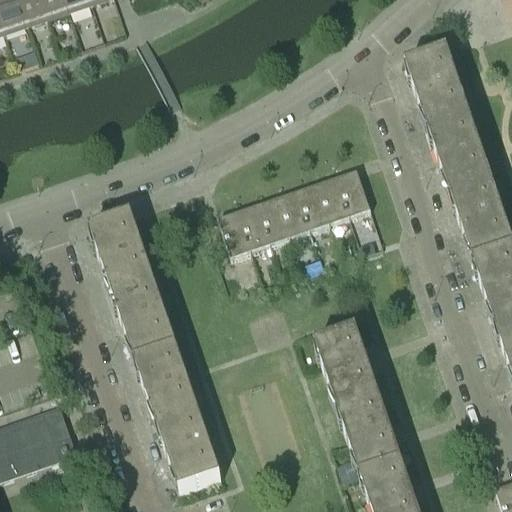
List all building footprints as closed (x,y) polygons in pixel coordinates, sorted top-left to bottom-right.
[(14,0),(3,0),(0,1),(0,29),(4,40),(26,33),(14,0)] [(39,0),(14,0),(26,33),(48,25),(39,0)] [(62,0),(39,0),(48,25),(69,18),(62,0)] [(86,0),(62,0),(69,18),(90,11),(86,0)] [(112,0),(86,0),(90,11),(113,3),(112,0)] [(469,125),(460,98),(446,60),(404,74),(427,139),(469,125)] [(491,190),(478,153),(469,125),(427,139),(449,204),(491,190)] [(370,219),(356,179),(355,180),(355,181),(337,187),(350,226),(370,219)] [(350,226),(337,187),(336,186),(335,187),(335,188),(317,194),(330,233),(350,226)] [(511,255),(511,251),(504,228),(491,190),(449,204),(471,269),(511,255)] [(330,233),(317,194),(317,193),(315,193),(316,194),(297,200),(310,239),(330,233)] [(310,239),(297,200),(296,200),(296,201),(278,207),(291,246),(310,239)] [(291,246),(278,207),(277,206),(276,207),(276,208),(258,214),(271,253),(291,246)] [(271,253),(258,214),(258,213),(256,214),(257,214),(238,221),(251,259),(271,253)] [(251,259),(238,221),(238,220),(237,220),(237,221),(219,228),(218,227),(217,227),(230,267),(251,259)] [(153,291),(141,253),(131,225),(89,239),(111,305),(153,291)] [(511,328),(511,255),(471,269),(494,335),(511,328)] [(176,356),(166,328),(153,291),(111,305),(134,370),(176,356)] [(511,328),(494,335),(511,387),(511,328)] [(378,405),(363,359),(356,339),(314,353),(336,420),(378,405)] [(198,421),(185,383),(176,356),(134,370),(156,435),(198,421)] [(400,470),(386,429),(378,405),(336,420),(358,484),(400,470)] [(0,489),(59,469),(53,452),(71,446),(60,416),(0,436),(0,489)] [(198,421),(156,435),(179,501),(220,487),(198,421)] [(71,446),(53,452),(59,469),(77,463),(71,446)] [(414,511),(407,489),(400,470),(358,484),(367,511),(414,511)] [(511,511),(511,492),(496,498),(496,497),(494,498),(499,511),(511,511)]
